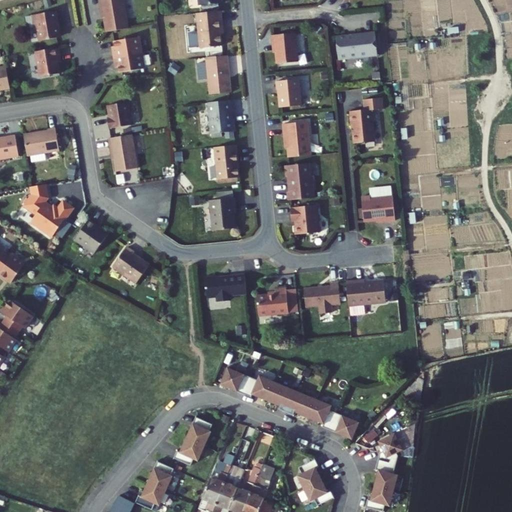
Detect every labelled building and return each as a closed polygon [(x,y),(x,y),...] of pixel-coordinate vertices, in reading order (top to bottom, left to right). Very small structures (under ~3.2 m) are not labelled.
[(102,3),(106,28),(127,24),(122,0),(99,0),(100,3),(102,3)] [(54,7),(33,9),(34,23),(37,26),(39,37),(57,34),(60,31),(59,23),(57,23),(56,19),(58,19),(57,14),(56,13),(54,7)] [(222,19),(221,9),(196,11),(200,46),(222,44),(219,19),(222,19)] [(376,29),(337,35),(340,57),(379,52),(376,29)] [(295,31),(272,33),(273,43),(275,42),(277,62),(298,59),(295,31)] [(114,46),(115,53),(144,49),(141,33),(116,37),(117,42),(117,45),(114,46)] [(58,52),(61,52),(60,43),(37,47),(41,72),(61,69),(58,52)] [(146,64),(144,49),(115,53),(117,61),(120,60),(120,63),(121,69),(146,64)] [(228,53),(206,56),(210,92),(232,90),(228,53)] [(0,85),(11,84),(7,62),(0,63),(0,85)] [(299,76),(276,78),(277,86),(278,86),(280,104),(302,102),(299,76)] [(383,95),(364,97),(366,107),(351,109),(352,123),(354,123),(356,141),(377,139),(373,107),(384,106),(383,95)] [(231,98),(208,101),(212,132),(236,129),(235,117),(233,117),(231,98)] [(131,99),(109,102),(111,114),(109,114),(111,125),(134,122),(131,99)] [(289,155),(312,153),(308,119),(283,122),(284,130),(287,130),(289,155)] [(47,126),(47,127),(24,131),(28,151),(60,146),(56,124),(47,126)] [(0,133),(0,155),(19,152),(16,131),(0,133)] [(133,132),(110,135),(111,143),(112,143),(116,168),(138,165),(133,132)] [(238,143),(216,145),(219,177),(241,175),(239,161),(240,161),(238,143)] [(289,190),(290,198),(315,195),(313,173),(311,172),(310,164),(307,161),(286,164),(287,175),(289,175),(291,190),(289,190)] [(47,193),(45,181),(33,183),(29,184),(30,193),(24,202),(37,211),(32,217),(53,233),(68,212),(69,212),(74,205),(64,198),(59,205),(53,201),(51,203),(44,197),(47,193)] [(373,193),(364,194),(367,217),(390,215),(390,217),(398,216),(396,193),(373,195),(373,193)] [(239,210),(238,196),(213,198),(216,228),(237,226),(235,210),(239,210)] [(321,229),(319,202),(292,205),(293,218),(296,218),(297,223),(296,223),(297,232),(321,229)] [(75,236),(95,250),(109,230),(97,222),(97,221),(90,216),(75,236)] [(136,249),(129,243),(115,264),(139,280),(152,261),(145,256),(144,258),(141,256),(142,254),(136,250),(136,249)] [(11,256),(6,252),(0,260),(0,266),(3,269),(1,272),(13,280),(25,262),(13,254),(11,256)] [(249,291),(247,275),(237,276),(237,274),(219,276),(218,274),(207,276),(209,293),(212,295),(219,294),(220,297),(222,299),(230,299),(232,296),(232,293),(249,291)] [(366,276),(348,278),(351,303),(388,299),(386,277),(366,279),(366,276)] [(343,301),(340,279),(333,280),(333,283),(325,284),(326,285),(319,286),(319,285),(307,286),(308,305),(321,303),(322,308),(335,307),(334,302),(343,301)] [(259,293),(261,313),(291,310),(288,286),(277,287),(278,291),(259,293)] [(33,314),(11,298),(6,306),(9,308),(6,312),(9,315),(5,321),(18,330),(22,324),(24,326),(33,314)] [(18,330),(5,321),(0,326),(0,343),(2,345),(8,349),(16,337),(14,335),(18,330)] [(244,394),(251,377),(228,368),(221,385),(244,394)] [(253,394),(267,400),(275,382),(259,375),(257,380),(251,377),(244,394),(251,397),(253,394)] [(280,409),(287,412),(294,395),(288,393),(290,388),(275,382),(267,400),(281,406),(280,409)] [(295,412),(309,418),(317,400),(302,393),(300,398),(294,395),(287,412),(294,415),(295,412)] [(323,427),(329,430),(336,413),(329,410),(331,406),(317,400),(309,418),(324,424),(323,427)] [(329,430),(338,433),(342,416),(336,413),(329,430)] [(360,423),(342,416),(338,433),(353,439),(360,423)] [(210,431),(213,425),(196,417),(187,438),(205,446),(212,432),(210,431)] [(366,435),(370,441),(380,435),(376,429),(366,435)] [(395,433),(379,442),(384,452),(380,453),(378,462),(395,467),(398,456),(396,453),(403,450),(395,433)] [(233,497),(238,485),(245,466),(238,463),(248,440),(240,437),(234,451),(230,460),(227,468),(218,491),(233,497)] [(199,461),(205,446),(187,438),(180,452),(177,451),(174,458),(191,465),(194,459),(199,461)] [(218,477),(210,473),(205,485),(218,491),(227,468),(230,460),(234,451),(228,449),(224,458),(219,456),(215,468),(220,470),(218,477)] [(296,473),(303,487),(321,478),(314,465),(317,463),(313,456),(297,464),(300,471),(296,473)] [(258,511),(262,504),(279,463),(265,458),(261,466),(256,479),(246,503),(242,511),(258,511)] [(158,462),(148,483),(166,491),(173,476),(172,475),(174,469),(158,462)] [(394,474),(395,467),(378,462),(376,469),(379,470),(374,485),(395,490),(399,475),(394,474)] [(251,477),(246,488),(238,485),(233,497),(246,503),(256,479),(261,466),(256,463),(252,473),(254,474),(252,478),(251,477)] [(318,506),(319,505),(324,485),(321,478),(303,487),(310,502),(315,499),(318,506)] [(160,505),(166,491),(148,483),(142,497),(139,495),(136,502),(153,510),(156,503),(160,505)] [(203,511),(209,511),(218,491),(205,485),(196,509),(204,511),(203,511)] [(328,492),(324,485),(319,505),(334,498),(331,491),(328,492)] [(390,506),(395,490),(374,485),(371,500),(368,499),(366,507),(383,511),(385,505),(390,506)] [(226,511),(228,510),(233,497),(218,491),(209,511),(226,511)] [(233,497),(228,510),(233,511),(242,511),(246,503),(233,497)]
